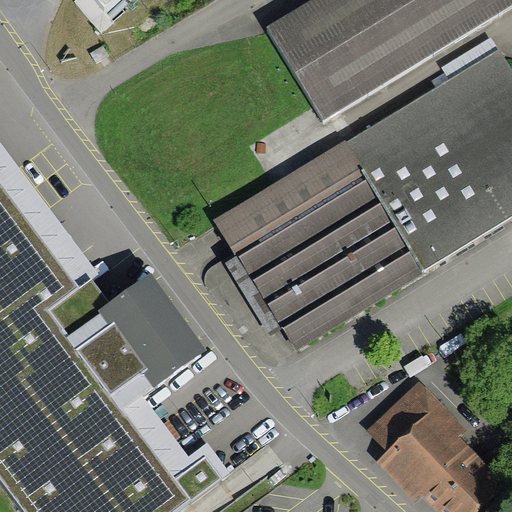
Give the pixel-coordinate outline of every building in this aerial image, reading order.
[(511,0),(325,0),(266,35),(316,118),(511,1),(511,0)] [(511,211),(511,91),(492,60),(218,229),(292,348),(511,211)] [(0,192),(0,492),(15,511),(182,511),(188,508),(117,414),(148,391),(95,323),(67,345),(47,319),(77,296),(0,192)] [(148,391),(194,356),(141,288),(95,323),(148,391)] [(438,511),(478,511),(498,494),(409,400),(368,438),(438,511)]
